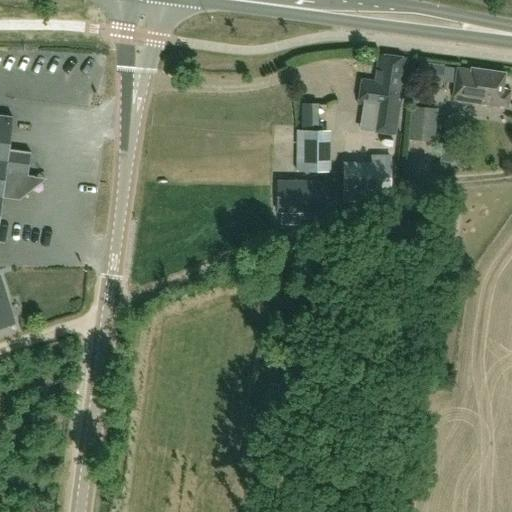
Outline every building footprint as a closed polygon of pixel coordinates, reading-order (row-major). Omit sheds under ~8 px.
[(379,55),(375,81),(362,79),(358,103),(380,106),(376,130),(396,133),(407,59),(379,55)] [(444,66),(419,62),(416,82),(441,86),(444,66)] [(471,71),(458,68),(453,99),(507,109),(510,91),(502,90),(505,73),(471,67),(471,71)] [(318,128),(318,105),(303,105),(303,128),(318,128)] [(434,142),(437,109),(411,107),(408,139),(434,142)] [(0,210),(2,196),(20,198),(21,186),(26,187),(33,182),(34,176),(35,177),(35,175),(28,174),(31,151),(8,148),(12,115),(0,113),(0,210)] [(298,129),(297,171),(325,171),(325,130),(298,129)] [(453,163),(455,146),(442,144),(440,162),(453,163)] [(344,163),(344,189),(344,199),(390,200),(390,163),(344,163)] [(324,211),(324,182),(279,182),(278,211),(324,211)] [(452,241),(457,213),(441,210),(436,239),(452,241)] [(0,327),(14,323),(0,277),(0,327)] [(287,355),(306,359),(311,331),(293,328),(287,355)] [(300,405),(308,365),(280,359),(273,400),(300,405)]
